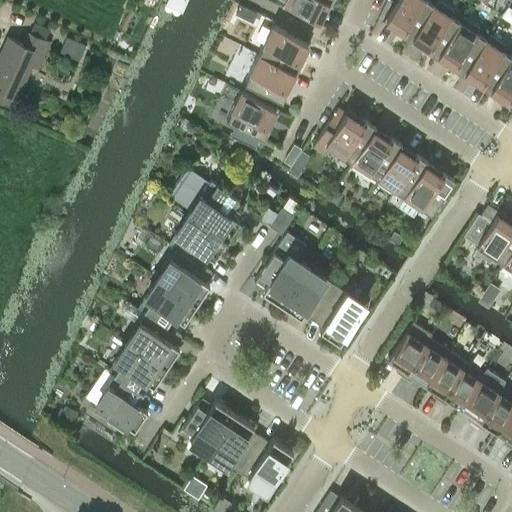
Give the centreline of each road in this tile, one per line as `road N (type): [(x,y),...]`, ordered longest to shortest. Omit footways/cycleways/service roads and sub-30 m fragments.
road 1 (residential): [(353,382),(488,174)]
road 2 (residential): [(488,174),(511,139),(356,37)]
road 3 (residential): [(353,382),(511,486),(496,511)]
road 4 (residential): [(488,174),(336,74)]
road 5 (residential): [(329,444),(206,359)]
road 6 (residential): [(228,300),(353,382)]
road 7 (residential): [(431,511),(329,444)]
